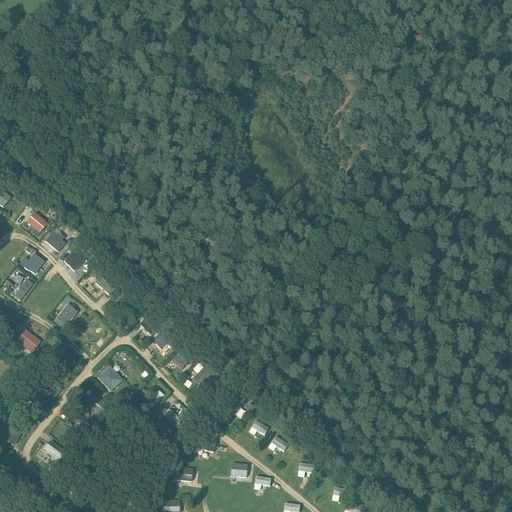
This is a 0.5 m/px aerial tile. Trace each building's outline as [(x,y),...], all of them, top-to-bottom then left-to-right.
[(2,190),(0,192),(0,205),(3,208),(11,198),(2,190)] [(40,233),(47,224),(35,215),(28,223),(40,233)] [(68,241),(56,231),(46,242),(58,253),(68,241)] [(87,258),(77,249),(63,265),(73,274),(87,258)] [(35,275),(45,262),(34,255),(25,269),(29,272),(30,271),(35,275)] [(105,273),(95,284),(110,297),(119,285),(105,273)] [(23,278),(10,296),(19,303),(33,285),(23,278)] [(144,307),(132,297),(122,307),(133,318),(144,307)] [(68,306),(57,320),(66,327),(78,312),(68,306)] [(0,324),(5,328),(11,320),(0,311),(0,324)] [(149,313),(146,317),(147,318),(140,325),(152,337),(158,330),(153,325),(157,320),(149,313)] [(80,337),(93,348),(103,336),(90,325),(80,337)] [(40,342),(25,331),(19,339),(27,345),(25,348),(31,353),(40,342)] [(170,333),(157,346),(165,354),(179,341),(170,333)] [(173,360),(182,369),(193,357),(184,349),(173,360)] [(55,370),(61,375),(73,362),(67,356),(55,370)] [(108,366),(96,378),(109,391),(119,381),(121,380),(108,366)] [(216,380),(220,377),(209,368),(197,382),(209,394),(219,382),(216,380)] [(37,384),(28,395),(43,407),(52,395),(37,384)] [(158,392),(143,407),(148,412),(163,397),(158,392)] [(91,393),(83,403),(87,407),(86,408),(91,413),(92,411),(97,415),(105,405),(91,393)] [(232,399),(223,412),(232,419),(241,406),(232,399)] [(163,416),(179,431),(185,425),(169,410),(163,416)] [(13,446),(27,422),(18,418),(14,424),(15,425),(9,436),(8,436),(5,442),(13,446)] [(268,429),(255,422),(252,429),(264,436),(268,429)] [(67,444),(75,433),(63,425),(56,436),(67,444)] [(169,441),(171,438),(158,427),(150,435),(147,433),(143,436),(153,445),(157,440),(167,448),(171,442),(169,441)] [(100,430),(92,440),(102,448),(110,438),(100,430)] [(214,453),(217,440),(199,437),(197,449),(214,453)] [(69,459),(49,444),(44,451),(58,461),(52,468),(59,473),(69,459)] [(247,465),(231,464),(230,477),(246,478),(247,465)] [(299,465),(298,472),(313,474),(314,467),(299,465)] [(192,482),(193,470),(176,468),(175,481),(192,482)] [(256,478),(255,485),(269,487),(270,480),(256,478)] [(38,498),(42,490),(28,484),(22,496),(31,500),(33,495),(38,498)] [(269,503),(276,504),(277,498),(285,500),(287,492),(272,489),(269,503)] [(334,489),(333,496),(347,499),(349,492),(334,489)] [(83,511),(85,509),(70,499),(65,506),(73,511),(72,511),(83,511)] [(179,511),(179,501),(160,501),(160,511),(179,511)] [(133,511),(120,503),(115,509),(119,511),(133,511)]
